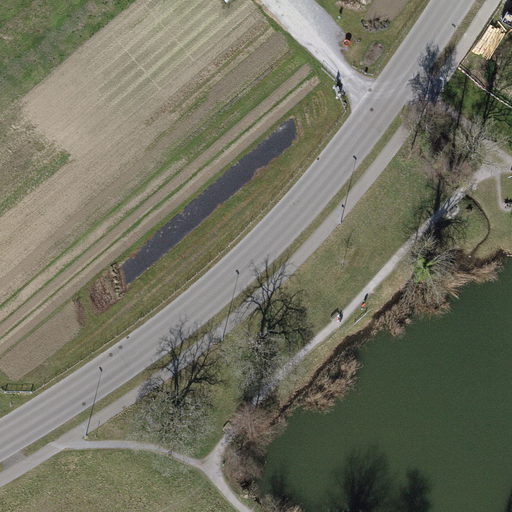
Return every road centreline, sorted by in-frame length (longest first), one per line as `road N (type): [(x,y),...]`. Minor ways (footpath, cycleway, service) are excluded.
road 1 (secondary): [(0,440),(122,363),(262,247),(378,111),(453,0)]
road 2 (track): [(378,111),(273,0)]
